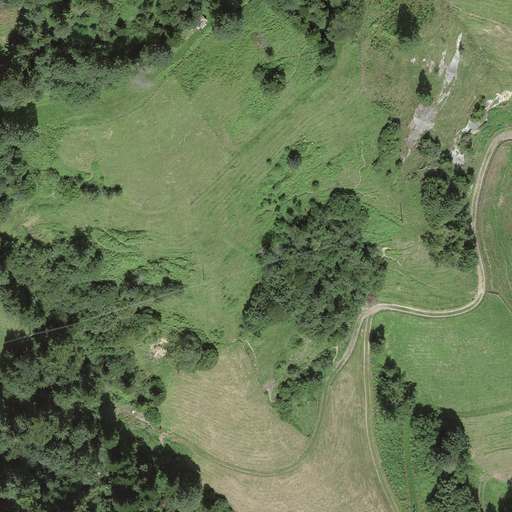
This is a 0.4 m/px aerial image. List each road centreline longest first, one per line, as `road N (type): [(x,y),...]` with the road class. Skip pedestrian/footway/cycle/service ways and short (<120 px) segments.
road 1 (track): [(395,511),(371,441),(370,319),(379,307),(438,314),(479,299),(475,209),(489,153),(511,135)]
road 2 (track): [(97,473),(121,411),(234,466),(276,472),(297,462),(312,445),(360,319),(374,309)]
road 3 (track): [(414,511),(407,430),(415,406),(467,413),(511,405)]
